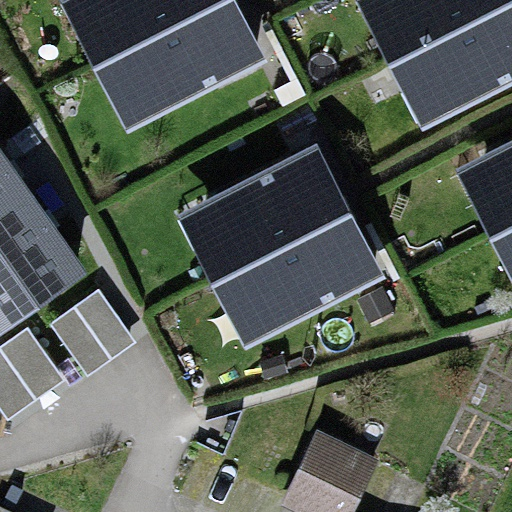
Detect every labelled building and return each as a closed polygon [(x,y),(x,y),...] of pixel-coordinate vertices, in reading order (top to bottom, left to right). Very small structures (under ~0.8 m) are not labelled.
[(93,0),(117,45),(148,105),(254,50),(239,22),(227,0),(93,0)] [(511,0),(388,0),(413,47),(444,107),(511,71),(511,0)] [(0,145),(0,330),(88,268),(60,229),(39,199),(24,180),(0,145)] [(511,150),(486,163),(511,212),(511,150)] [(310,151),(205,206),(236,266),(267,325),(372,270),(356,238),(341,211),(326,181),(310,151)] [(93,294),(52,323),(86,370),(127,341),(93,294)] [(23,330),(0,346),(0,412),(4,418),(58,379),(23,330)] [(319,433),(291,489),(319,502),(346,447),(319,433)] [(347,511),(373,460),(346,447),(319,502),(339,511),(347,511)]
